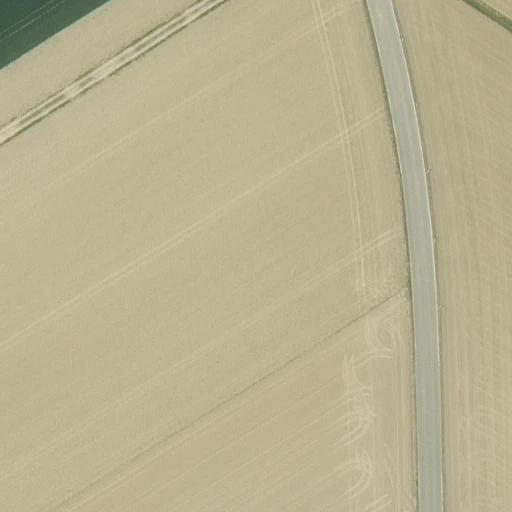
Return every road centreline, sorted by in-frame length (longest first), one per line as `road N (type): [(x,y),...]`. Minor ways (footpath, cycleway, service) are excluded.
road 1 (unclassified): [(430,511),(425,267),(379,0)]
road 2 (track): [(0,136),(213,0)]
